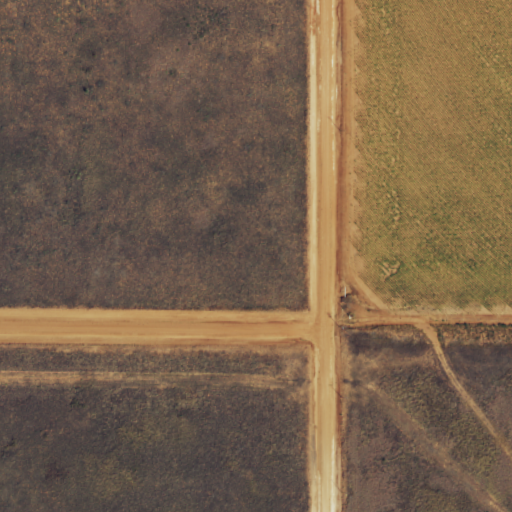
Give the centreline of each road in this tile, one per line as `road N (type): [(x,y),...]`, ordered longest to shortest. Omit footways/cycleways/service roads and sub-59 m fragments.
road 1 (residential): [(511,327),(0,324)]
road 2 (residential): [(351,511),(352,0)]
